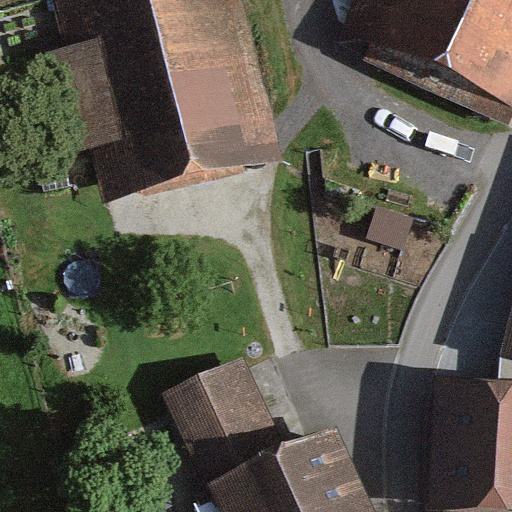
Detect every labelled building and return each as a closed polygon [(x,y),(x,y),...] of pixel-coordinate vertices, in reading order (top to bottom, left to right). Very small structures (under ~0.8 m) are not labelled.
[(67,0),(113,217),(292,180),(253,0),(67,0)] [(511,0),(383,0),(363,46),(511,112),(511,0)] [(405,261),(412,215),(379,210),(372,256),(405,261)] [(511,327),(497,383),(511,387),(511,327)] [(245,388),(175,420),(218,511),(357,511),(334,460),(288,481),(245,388)] [(511,511),(511,405),(460,403),(454,511),(511,511)]
